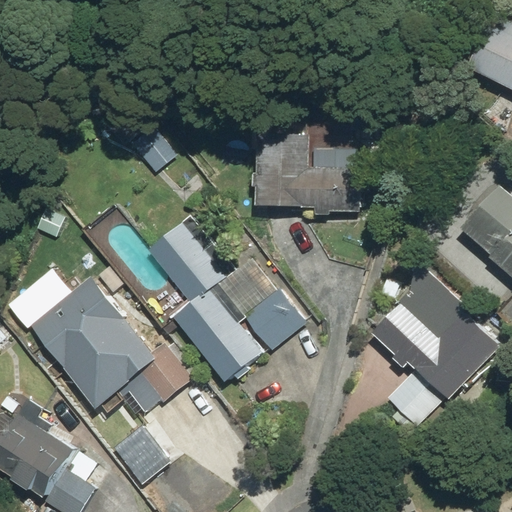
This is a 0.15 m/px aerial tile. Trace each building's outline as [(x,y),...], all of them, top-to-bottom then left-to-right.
[(511,20),(500,14),(474,65),(511,83),(511,20)] [(261,130),(258,204),(362,207),(363,168),(315,166),(316,132),(261,130)] [(511,194),(501,185),(465,227),(511,266),(511,194)] [(194,299),(174,315),(224,379),(263,350),(214,288),(230,275),(188,221),(154,247),(194,299)] [(114,262),(100,273),(117,294),(131,282),(114,262)] [(97,276),(37,324),(104,406),(131,384),(153,411),(196,377),(168,342),(157,351),(97,276)] [(283,285),(245,317),(274,350),(311,319),(283,285)] [(378,332),(455,399),(503,344),(464,310),(444,333),(406,300),(378,332)] [(82,511),(110,465),(22,414),(0,451),(0,473),(66,511),(82,511)]
